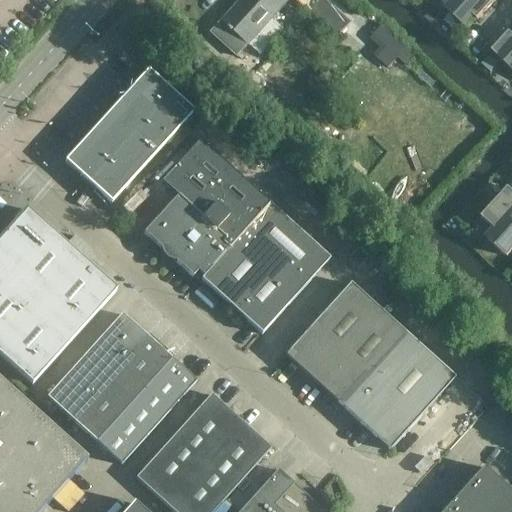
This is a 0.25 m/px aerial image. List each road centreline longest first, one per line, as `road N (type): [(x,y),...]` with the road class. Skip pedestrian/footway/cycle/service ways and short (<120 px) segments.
road 1 (unclassified): [(383,496),(0,147)]
road 2 (tertiary): [(0,107),(97,0)]
road 3 (unclassified): [(383,496),(471,395)]
